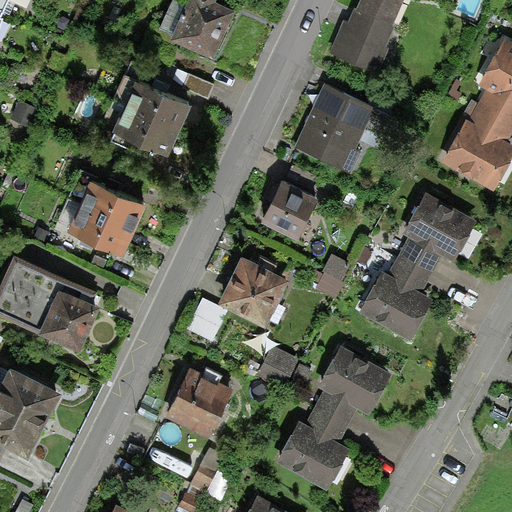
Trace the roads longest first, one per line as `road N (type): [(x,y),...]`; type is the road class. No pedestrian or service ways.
road 1 (residential): [(67,511),(314,0)]
road 2 (residential): [(511,303),(391,511)]
